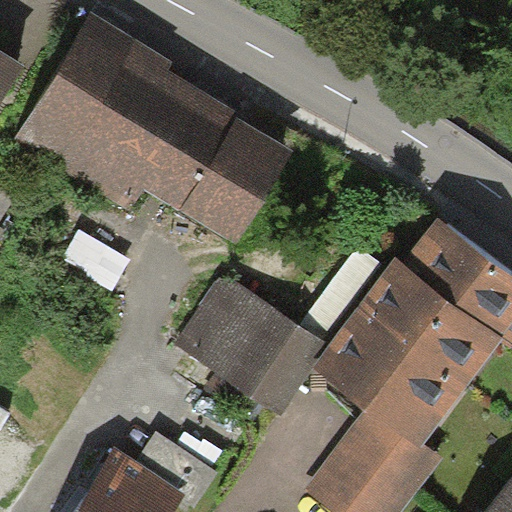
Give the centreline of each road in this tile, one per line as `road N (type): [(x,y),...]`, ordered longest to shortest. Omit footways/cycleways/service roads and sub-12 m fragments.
road 1 (secondary): [(170,0),(288,63),(511,203)]
road 2 (residential): [(313,412),(241,511)]
